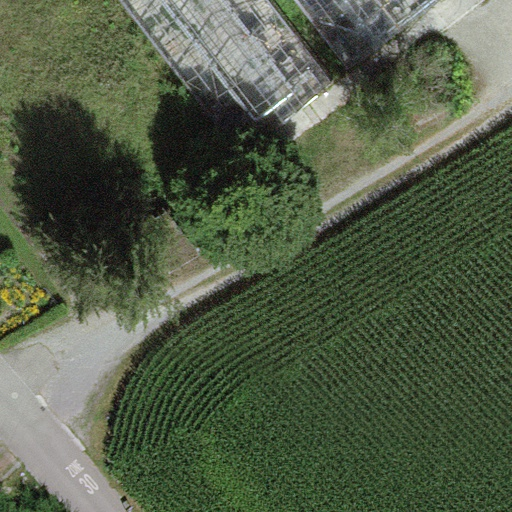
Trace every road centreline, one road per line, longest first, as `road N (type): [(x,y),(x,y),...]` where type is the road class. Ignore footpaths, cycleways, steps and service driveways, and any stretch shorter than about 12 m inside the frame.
road 1 (track): [(85,335),(511,83)]
road 2 (track): [(85,335),(0,209)]
road 3 (track): [(0,405),(96,511)]
